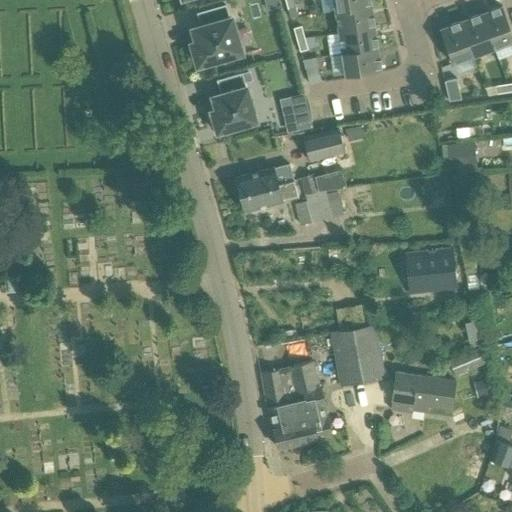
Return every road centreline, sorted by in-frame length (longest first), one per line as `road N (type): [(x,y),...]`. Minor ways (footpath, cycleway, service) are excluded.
road 1 (residential): [(254,494),(229,307),(145,0)]
road 2 (residential): [(408,0),(429,76),(321,98)]
road 3 (residential): [(399,511),(368,464),(254,494)]
